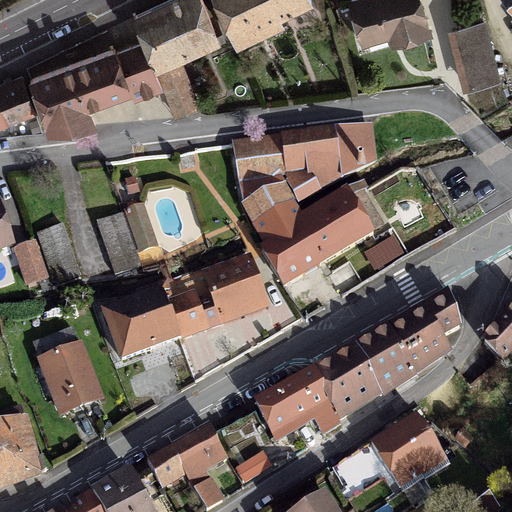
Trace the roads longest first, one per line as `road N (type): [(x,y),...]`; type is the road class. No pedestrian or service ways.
road 1 (tertiary): [(480,249),(5,511)]
road 2 (residential): [(0,155),(405,97),(435,99),(511,167)]
road 3 (residential): [(233,511),(452,365),(491,301),(480,249)]
